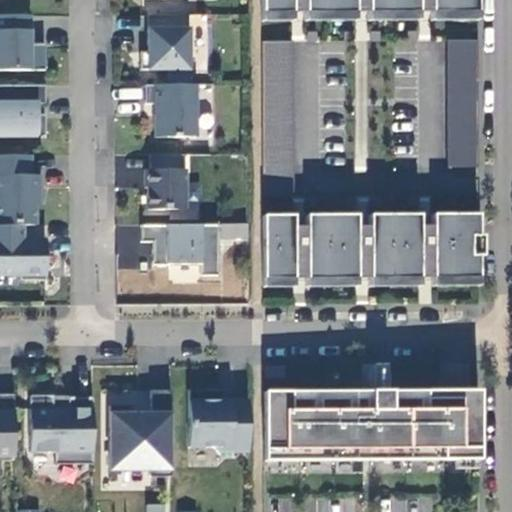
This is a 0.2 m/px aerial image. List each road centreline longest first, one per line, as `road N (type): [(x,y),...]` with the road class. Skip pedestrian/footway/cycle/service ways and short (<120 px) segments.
road 1 (residential): [(88,329),(504,332)]
road 2 (residential): [(504,0),(504,332)]
road 3 (residential): [(82,0),(88,329)]
road 4 (residential): [(504,332),(511,511)]
